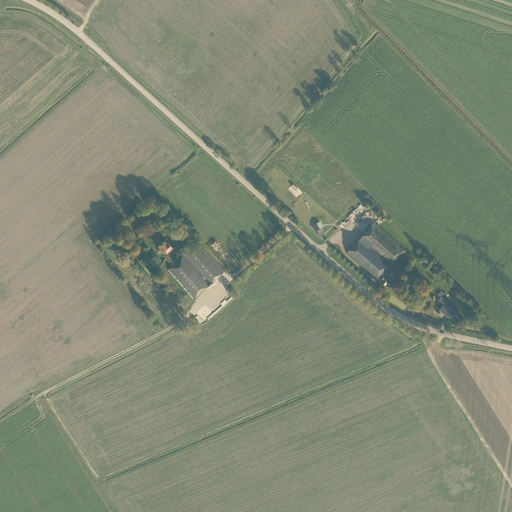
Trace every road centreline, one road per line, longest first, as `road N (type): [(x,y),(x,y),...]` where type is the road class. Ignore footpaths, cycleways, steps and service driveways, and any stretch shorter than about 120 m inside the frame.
road 1 (unclassified): [(511,348),(433,330),(383,305),(71,27),(27,0)]
road 2 (track): [(0,422),(182,319)]
